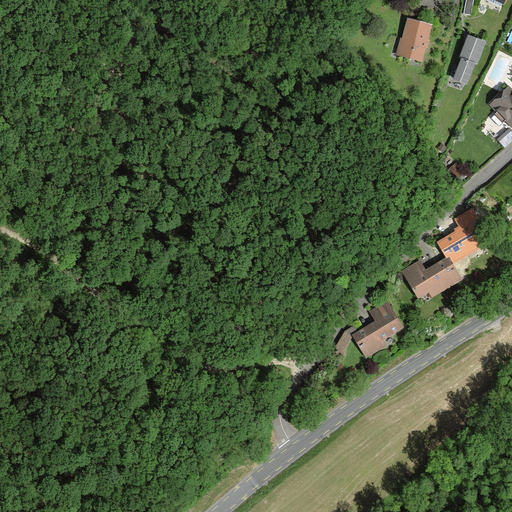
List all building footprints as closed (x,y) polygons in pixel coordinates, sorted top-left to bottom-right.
[(472,16),(474,0),(467,0),(465,15),(472,16)] [(422,63),(434,28),(410,19),(397,55),(422,63)] [(480,67),(489,44),(470,37),(461,60),(463,61),(455,81),(469,87),(477,66),(480,67)] [(511,128),(511,92),(508,88),(490,105),(511,128)] [(462,159),(452,167),(462,179),(472,172),(462,159)] [(419,263),(405,271),(419,295),(430,289),(433,295),(460,280),(450,263),(479,246),(476,240),(486,235),(472,211),(457,219),(462,229),(439,243),(448,259),(424,273),(419,263)] [(402,326),(387,302),(372,311),(378,321),(358,333),(354,327),(347,332),(339,345),(338,353),(344,353),(345,347),(351,336),(354,334),(368,356),(385,345),(382,339),(402,326)]
